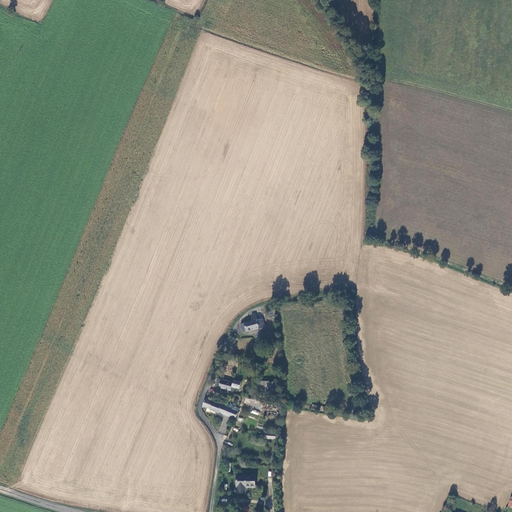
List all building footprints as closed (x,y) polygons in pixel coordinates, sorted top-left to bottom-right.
[(267,324),(265,324),(264,318),(258,319),(257,313),(253,314),(254,317),(253,317),(254,320),(245,323),(248,331),(260,327),(261,329),(267,327),(267,324)] [(237,388),(242,389),(244,383),(236,381),(235,383),(219,379),(217,387),(236,392),(237,388)] [(276,385),(267,384),(264,396),(273,398),(276,385)] [(223,414),(228,415),(230,407),(224,406),(209,402),(207,409),(214,411),(214,413),(222,415),(223,414)] [(255,402),(254,409),(266,411),(267,405),(255,402)] [(230,407),(228,415),(239,418),(242,407),(232,405),(230,407)] [(256,490),(256,478),(238,477),(237,493),(243,493),(243,489),(256,490)]
